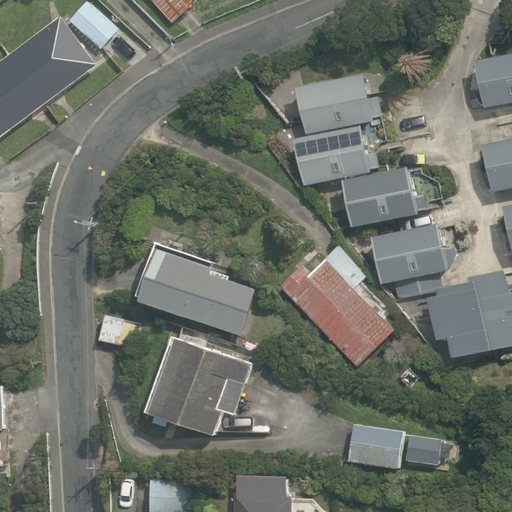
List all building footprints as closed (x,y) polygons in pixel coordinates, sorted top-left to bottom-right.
[(152,0),(175,24),(192,8),(190,6),(196,0),(152,0)] [(90,1),(72,21),(104,50),(122,30),(90,1)] [(0,140),(102,66),(64,16),(0,63),(0,140)] [(511,52),(479,59),(489,107),(511,102),(511,52)] [(310,133),(378,120),(378,117),(385,115),(382,95),(373,97),(369,71),(301,85),(310,133)] [(367,123),(299,137),(308,184),(376,171),(376,168),(383,167),(380,152),(372,153),(367,123)] [(511,187),(511,138),(488,143),(497,190),(511,187)] [(421,195),(415,164),(347,179),(357,226),(424,212),(424,209),(431,207),(429,193),(421,195)] [(445,286),(442,270),(453,268),(452,264),(459,254),(457,246),(450,248),(445,221),(377,235),(386,283),(396,281),(400,298),(444,289),(444,287),(445,286)] [(307,263),(284,285),(360,366),(399,328),(359,287),(370,276),(342,244),(315,271),(307,263)] [(219,265),(165,245),(146,297),(245,335),(262,286),(217,270),(219,265)] [(511,345),(511,269),(511,267),(477,273),(478,280),(445,286),(444,287),(444,289),(445,294),(433,295),(441,338),(454,336),(458,356),(511,345)] [(141,323),(108,314),(101,339),(134,348),(141,323)] [(237,414),(255,363),(175,335),(149,409),(159,413),(156,421),(168,426),(171,418),(217,435),(226,410),(237,414)] [(352,457),(351,460),(402,467),(407,430),(357,423),(356,426),(352,425),(347,457),(352,457)] [(295,511),(295,493),(292,493),(292,474),(241,473),(241,493),(239,493),(238,511),(295,511)] [(190,511),(192,479),(154,477),(152,511),(153,511),(190,511)]
